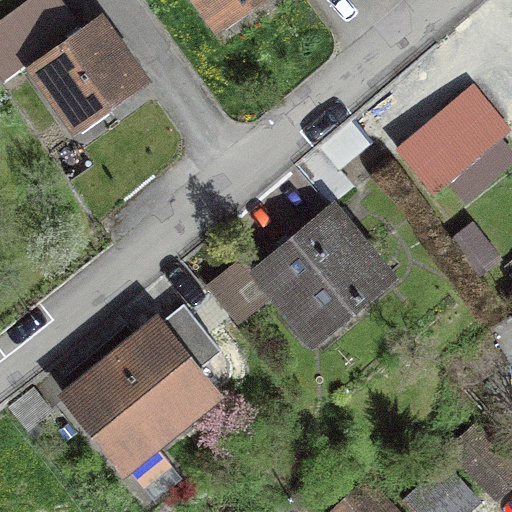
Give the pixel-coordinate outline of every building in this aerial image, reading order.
[(269,0),(199,0),(228,34),(269,0)] [(108,11),(35,67),(91,139),(164,83),(108,11)] [(511,114),(489,89),(414,153),(457,202),(511,154),(511,114)] [(338,198),(256,265),(329,353),(411,286),(338,198)] [(244,391),(170,311),(75,399),(149,478),(244,391)]
